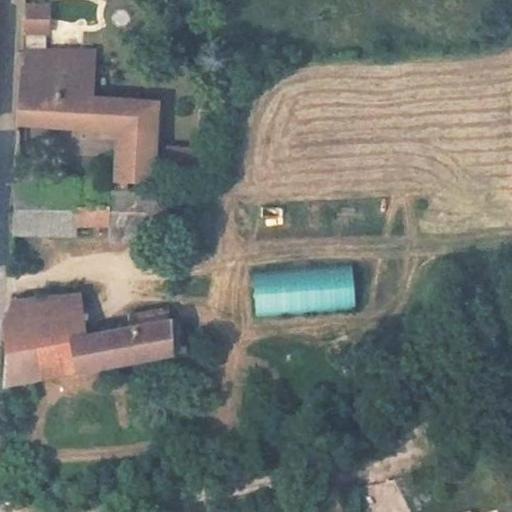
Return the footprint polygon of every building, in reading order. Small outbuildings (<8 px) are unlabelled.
[(45,45),(48,1),(29,0),(27,0),(24,46),(45,45)] [(119,184),(154,185),(156,98),(89,92),(90,44),(45,45),(24,46),(18,116),(118,125),(118,172),(119,184)] [(5,170),(5,218),(165,218),(162,186),(154,185),(119,184),(118,172),(5,170)] [(352,265),(251,270),(254,316),(354,311),(352,265)] [(75,293),(15,301),(5,345),(81,332),(75,293)] [(81,332),(5,345),(2,382),(20,379),(24,398),(38,395),(35,377),(167,352),(168,368),(204,366),(202,345),(170,347),(168,308),(125,315),(127,325),(81,332)]
